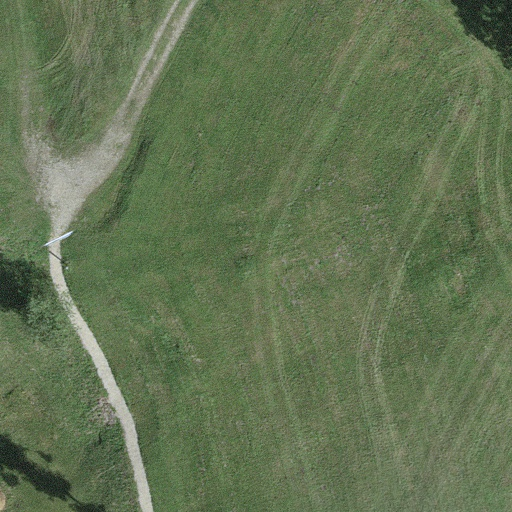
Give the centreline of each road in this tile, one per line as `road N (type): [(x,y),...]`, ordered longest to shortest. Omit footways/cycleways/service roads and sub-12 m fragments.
road 1 (track): [(64,193),(87,186),(120,155),(191,0)]
road 2 (track): [(11,0),(47,172),(64,193)]
